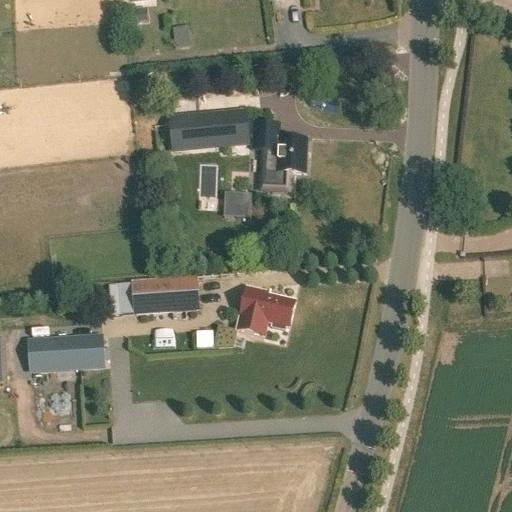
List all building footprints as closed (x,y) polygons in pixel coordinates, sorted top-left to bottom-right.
[(192,52),(189,28),(179,29),(182,54),(192,52)] [(179,133),(182,156),(250,148),(246,121),(198,126),(198,131),(179,133)] [(264,176),(278,177),(307,178),(308,144),(280,143),(281,129),(255,128),(254,154),(265,155),(264,176)] [(136,318),(198,313),(195,281),(133,286),(133,288),(110,290),(112,319),(122,319),(122,317),(136,316),(136,318)] [(247,290),(237,334),(265,340),(268,326),(273,327),(272,331),(285,334),(286,330),(290,331),(296,305),(278,301),(279,298),(271,296),(271,294),(270,294),(270,296),(247,290)] [(223,330),(218,350),(233,351),(236,338),(231,332),(223,330)] [(31,375),(97,371),(95,340),(29,344),(31,375)]
